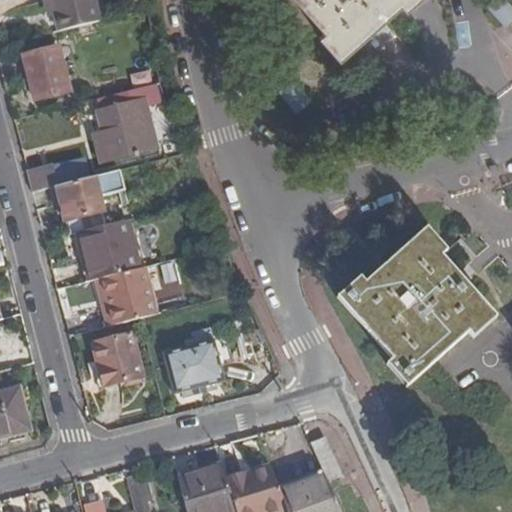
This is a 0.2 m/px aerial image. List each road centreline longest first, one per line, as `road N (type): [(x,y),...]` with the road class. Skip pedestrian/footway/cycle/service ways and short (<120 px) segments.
road 1 (unclassified): [(85,461),(0,143)]
road 2 (residential): [(85,461),(306,397),(319,376)]
road 3 (residential): [(274,198),(511,141)]
road 4 (residential): [(192,0),(229,141),(274,198)]
road 5 (residential): [(274,198),(273,255),(319,376)]
road 6 (residential): [(319,376),(343,393),(396,511)]
